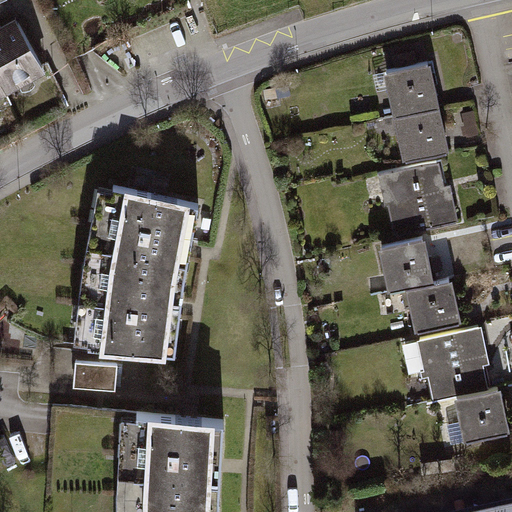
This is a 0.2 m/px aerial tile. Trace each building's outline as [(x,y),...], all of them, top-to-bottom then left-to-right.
[(19,24),(0,33),(0,101),(46,79),(19,24)] [(441,116),(431,72),(385,83),(395,126),(441,116)] [(450,158),(441,116),(395,126),(405,168),(450,158)] [(455,224),(441,164),(380,178),(394,238),(455,224)] [(196,208),(97,187),(81,269),(72,355),(171,366),(179,288),(196,208)] [(432,276),(423,235),(378,243),(388,287),(405,283),(432,276)] [(461,322),(449,274),(405,283),(416,333),(461,322)] [(495,388),(482,330),(416,345),(429,403),(495,388)] [(466,447),(511,437),(502,395),(457,405),(466,447)] [(219,511),(224,426),(119,419),(113,511),(219,511)]
